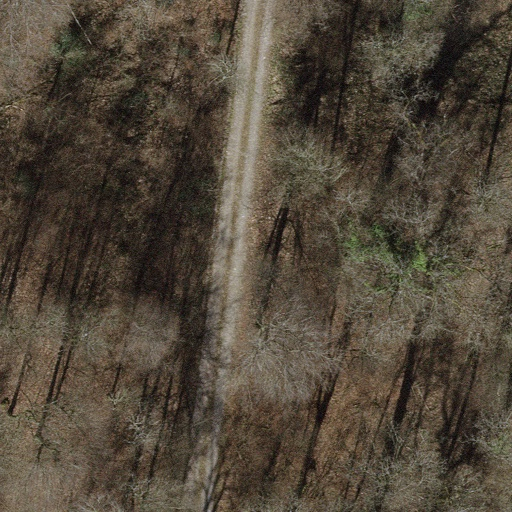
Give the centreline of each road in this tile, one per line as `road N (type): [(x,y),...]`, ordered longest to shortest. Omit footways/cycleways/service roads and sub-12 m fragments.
road 1 (track): [(268,0),(224,245),(205,511)]
road 2 (motorway): [(511,164),(297,511)]
